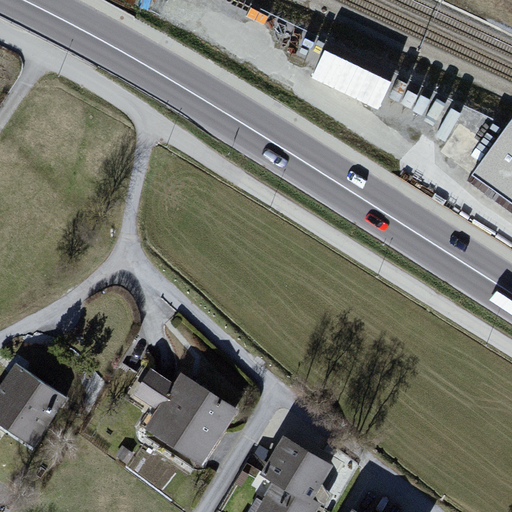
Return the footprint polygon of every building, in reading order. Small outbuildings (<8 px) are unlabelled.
[(327,49),(313,78),(380,109),(394,81),(327,49)] [(511,109),(463,180),(511,214),(511,109)] [(57,393),(21,369),(0,402),(0,424),(26,441),(57,393)] [(230,418),(171,379),(136,433),(194,472),(230,418)] [(324,474),(274,442),(257,468),(270,477),(247,511),(310,511),(303,507),(324,474)] [(121,446),(116,454),(125,460),(130,453),(121,446)]
